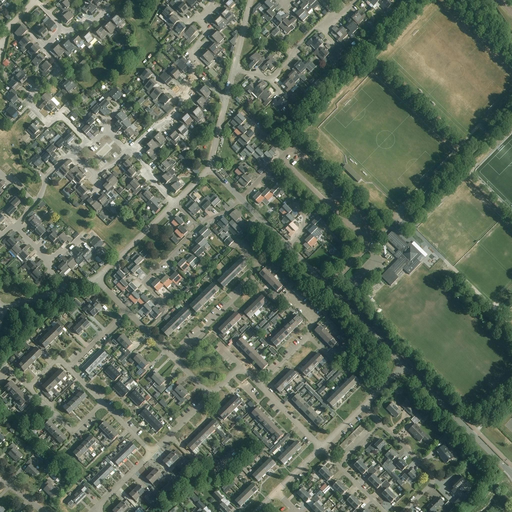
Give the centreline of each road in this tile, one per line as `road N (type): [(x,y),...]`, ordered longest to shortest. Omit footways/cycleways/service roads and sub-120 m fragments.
road 1 (residential): [(86,141),(60,115),(48,125),(26,101),(58,72),(42,48)]
road 2 (unclassified): [(511,474),(403,366)]
road 3 (residential): [(147,331),(169,310),(143,283),(198,226)]
road 4 (residential): [(260,385),(307,338),(332,359),(348,344)]
road 5 (residential): [(402,511),(433,480),(380,424)]
